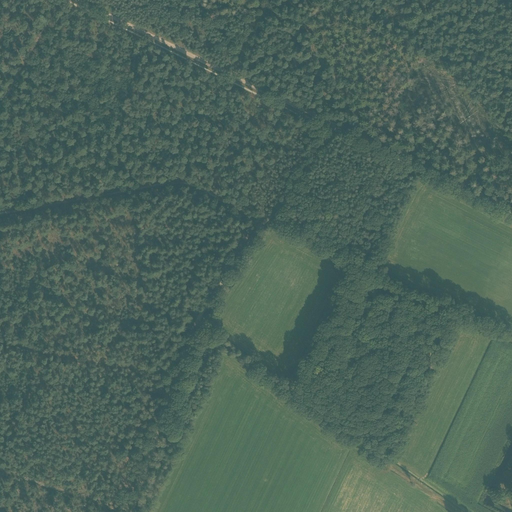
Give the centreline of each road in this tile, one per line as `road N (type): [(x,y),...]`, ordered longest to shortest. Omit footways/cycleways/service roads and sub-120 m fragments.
road 1 (track): [(511,212),(79,0)]
road 2 (track): [(0,213),(167,184),(199,187)]
road 3 (track): [(201,328),(131,511)]
road 4 (track): [(511,339),(359,263)]
road 5 (track): [(270,220),(201,328)]
road 6 (track): [(0,108),(58,0)]
